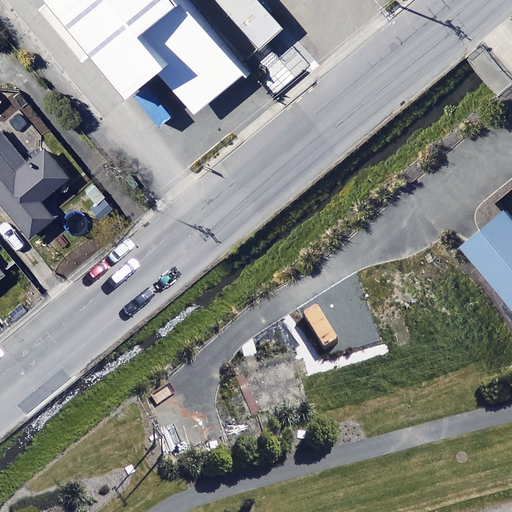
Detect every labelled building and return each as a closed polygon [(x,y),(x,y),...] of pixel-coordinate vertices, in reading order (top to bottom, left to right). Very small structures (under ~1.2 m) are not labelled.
[(249,74),(187,0),(62,0),(63,1),(52,9),(95,61),(105,52),(142,97),(170,74),(202,113),(249,74)] [(23,164),(0,135),(0,204),(27,238),(51,219),(37,201),(67,177),(43,147),(23,164)] [(511,225),(477,253),(511,296),(511,225)] [(436,266),(333,308),(353,357),(456,315),(436,266)] [(251,352),(246,354),(266,422),(307,410),(315,408),(304,368),(295,339),(251,352)]
